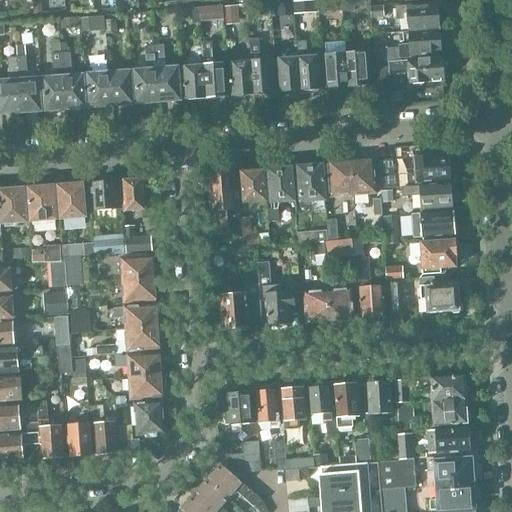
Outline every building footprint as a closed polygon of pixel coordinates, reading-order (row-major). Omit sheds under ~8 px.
[(352,0),(341,0),(343,11),(353,11),(353,7),(352,0)] [(314,1),(293,2),(294,13),(315,12),(314,1)] [(291,2),(277,3),(278,15),(292,14),(291,2)] [(269,4),(257,5),(257,15),(270,15),(269,4)] [(383,5),(370,6),(371,18),(384,17),(383,5)] [(407,17),(408,32),(440,30),(438,6),(398,9),(398,18),(407,17)] [(222,7),(199,9),(200,22),(223,20),(222,7)] [(224,8),(225,26),(239,25),(237,7),(224,8)] [(88,17),(89,29),(105,27),(104,20),(104,16),(88,17)] [(61,19),(62,28),(79,27),(78,18),(61,19)] [(116,19),(104,20),(105,27),(105,34),(117,33),(116,19)] [(440,30),(408,32),(409,47),(400,48),(401,57),(442,54),(440,30)] [(249,40),(251,62),(253,94),(263,94),(266,95),(270,95),(272,93),(275,93),(273,60),(260,61),(258,39),(249,40)] [(61,43),(51,44),(52,55),(61,54),(61,43)] [(202,44),(202,45),(203,65),(206,98),(216,97),(218,99),(223,99),(225,97),(228,96),(225,63),(213,64),(211,43),(202,44)] [(203,65),(202,45),(193,46),(194,50),(184,67),(182,67),(184,100),(187,100),(189,101),(194,101),(196,99),(206,98),(203,65)] [(25,46),(16,47),(21,112),(29,112),(31,113),(37,113),(39,111),(41,111),(39,78),(28,79),(25,46)] [(163,46),(154,47),(153,47),(154,61),(164,61),(163,46)] [(21,112),(16,47),(7,48),(9,80),(0,81),(0,106),(1,114),(3,114),(5,115),(11,115),(13,113),(21,112)] [(71,53),(61,54),(65,109),(73,108),(76,110),(81,110),(83,108),(86,108),(83,75),(72,76),(71,53)] [(367,53),(345,54),(348,87),(358,86),(360,88),(365,88),(367,86),(370,85),(367,53)] [(65,109),(61,54),(52,55),(54,77),(42,78),(45,111),(47,110),(49,112),(55,112),(57,110),(65,109)] [(348,87),(345,54),(324,56),(326,89),(329,89),(332,90),(336,90),(338,88),(348,87)] [(320,56),(298,58),(301,91),(310,90),(313,92),(317,91),(319,89),(322,89),(320,56)] [(301,91),(298,58),(276,60),(279,92),(282,92),(284,94),(289,93),(291,92),(301,91)] [(442,58),(388,63),(389,72),(408,70),(409,85),(413,84),(415,86),(421,86),(423,84),(427,83),(444,82),(443,78),(445,76),(445,69),(442,67),(442,58)] [(253,94),(251,62),(229,63),(231,96),(235,96),(237,97),(242,97),(243,95),(253,94)] [(390,86),(389,72),(388,63),(374,64),(376,87),(390,86)] [(178,67),(156,69),(159,102),(168,101),(171,103),(176,102),(178,100),(181,100),(178,67)] [(159,102),(156,69),(134,71),(137,103),(139,103),(142,105),(147,104),(149,102),(159,102)] [(131,71),(109,73),(111,105),(121,105),(123,106),(129,106),(131,104),(133,104),(131,71)] [(111,105),(109,73),(87,74),(89,107),(92,107),(94,109),(100,108),(102,106),(111,105)] [(403,91),(392,92),(393,103),(403,102),(403,91)] [(451,181),(449,157),(432,158),(432,157),(428,157),(425,155),(419,155),(417,157),(413,158),(414,173),(408,174),(409,184),(451,181)] [(353,163),(351,163),(353,196),(376,194),(374,161),(364,162),(361,160),(356,160),(353,163)] [(379,161),(381,189),(397,188),(396,175),(394,175),(393,160),(379,161)] [(353,196),(351,163),(349,163),(346,161),(340,161),(338,164),(328,165),(330,197),(353,196)] [(326,201),(323,165),(320,165),(320,164),(317,162),(311,162),(308,165),(308,166),(297,167),(300,209),(310,208),(310,202),(326,201)] [(267,169),(270,203),(271,211),(268,211),(269,222),(279,222),(277,203),(294,201),(292,167),(290,168),(288,166),(279,166),(277,169),(267,169)] [(240,172),(243,204),(251,203),(252,211),(267,210),(264,170),(262,170),(262,167),(250,168),(250,171),(240,172)] [(213,204),(215,236),(228,235),(226,211),(239,210),(238,188),(232,189),(231,173),(232,173),(232,172),(228,172),(228,171),(221,168),(214,172),(214,173),(210,174),(210,175),(210,174),(212,192),(209,194),(209,202),(213,204)] [(147,210),(145,179),(142,179),(139,177),(134,177),(131,180),(122,181),(124,212),(147,210)] [(91,183),(93,212),(119,210),(117,181),(91,183)] [(75,187),(75,184),(71,185),(69,183),(62,184),(60,186),(57,186),(60,220),(86,218),(83,184),(83,187),(75,187)] [(45,190),(45,187),(41,187),(39,185),(32,186),(31,188),(28,188),(30,222),(56,220),(54,186),(53,186),(53,189),(45,190)] [(455,198),(451,193),(450,185),(403,188),(404,197),(420,196),(421,211),(453,208),(453,206),(456,203),(455,198)] [(16,192),(16,189),(13,189),(11,187),(3,188),(1,190),(0,190),(0,213),(1,224),(26,222),(24,189),(23,189),(23,191),(16,192)] [(392,191),(382,192),(383,202),(392,202),(392,191)] [(374,199),(375,215),(383,214),(382,198),(374,199)] [(421,214),(423,238),(455,236),(454,226),(457,222),(457,219),(454,216),(454,212),(421,214)] [(326,221),(327,231),(328,242),(338,241),(336,220),(326,221)] [(124,227),(125,235),(125,239),(134,239),(134,226),(124,227)] [(328,242),(327,231),(298,234),(299,245),(313,244),(324,243),(328,242)] [(93,244),(92,244),(93,256),(126,253),(125,239),(125,235),(93,237),(93,244)] [(243,238),(244,248),(256,248),(256,237),(243,238)] [(151,238),(134,239),(125,239),(126,253),(152,252),(151,238)] [(355,289),(359,289),(361,319),(364,319),(366,321),(374,320),(375,318),(385,317),(383,286),(376,287),(370,278),(369,258),(364,259),(362,239),(352,240),(355,289)] [(441,274),(441,273),(444,273),(444,268),(456,268),(456,257),(456,254),(459,252),(459,245),(456,243),(455,240),(421,242),(423,275),(441,274)] [(324,243),(313,244),(314,256),(325,255),(324,243)] [(63,246),(64,258),(83,257),(83,256),(93,256),(92,244),(63,246)] [(44,247),(45,264),(61,263),(60,246),(44,247)] [(29,249),(13,249),(13,261),(29,261),(29,249)] [(64,263),(66,279),(66,285),(85,284),(83,257),(64,258),(64,263)] [(120,259),(122,281),(154,279),(152,257),(120,259)] [(257,263),(259,284),(260,301),(266,300),(268,325),(266,325),(266,327),(273,326),(277,329),(282,329),(285,325),(291,325),(291,323),(289,323),(288,306),(293,306),(293,307),(295,307),(293,291),(292,291),(292,293),(282,293),(281,285),(271,286),(269,262),(257,263)] [(64,263),(47,264),(49,287),(66,286),(66,279),(64,263)] [(386,281),(388,280),(403,279),(402,267),(386,268),(386,281)] [(0,293),(11,293),(9,268),(0,269),(0,293)] [(459,284),(434,286),(433,277),(420,278),(421,299),(425,299),(426,314),(451,312),(454,314),(459,314),(462,310),(462,304),(460,303),(459,284)] [(154,279),(122,281),(123,304),(155,301),(155,292),(157,289),(157,284),(154,281),(154,279)] [(403,279),(388,280),(390,316),(403,316),(401,296),(404,296),(403,279)] [(260,301),(259,284),(246,285),(247,294),(220,296),(222,330),(226,330),(229,332),(235,331),(237,329),(249,328),(249,323),(261,322),(260,301)] [(351,288),(327,290),(330,322),(332,321),(335,323),(341,323),(344,320),(354,320),(351,288)] [(330,322),(327,290),(303,292),(306,324),(316,323),(319,325),(325,324),(328,322),(330,322)] [(0,320),(13,320),(11,296),(0,296),(0,320)] [(54,306),(55,318),(68,318),(67,305),(54,306)] [(124,318),(125,330),(157,327),(157,326),(159,322),(159,317),(156,315),(156,305),(124,307),(124,308),(114,309),(114,319),(124,318)] [(70,312),(72,334),(91,333),(89,311),(70,312)] [(55,318),(57,346),(70,345),(68,318),(55,318)] [(0,347),(15,346),(13,322),(0,322),(0,347)] [(125,330),(126,342),(127,352),(159,350),(158,340),(160,337),(160,332),(157,329),(157,327),(125,330)] [(70,345),(57,346),(59,374),(72,373),(71,361),(70,345)] [(96,349),(88,349),(88,357),(93,357),(93,356),(97,356),(115,355),(118,355),(117,346),(96,347),(96,349)] [(0,374),(19,373),(18,359),(43,357),(42,347),(0,350),(0,374)] [(128,367),(129,378),(161,376),(160,374),(163,371),(162,366),(160,363),(159,353),(127,356),(127,354),(118,355),(115,355),(116,368),(128,367)] [(84,360),(71,361),(72,373),(85,372),(84,360)] [(85,372),(72,373),(73,386),(86,385),(85,372)] [(161,376),(129,378),(130,400),(162,398),(161,389),(164,385),(163,380),(161,377),(161,376)] [(431,392),(432,402),(466,400),(466,399),(469,395),(469,389),(465,386),(464,376),(414,379),(415,393),(431,392)] [(0,378),(0,402),(23,401),(21,377),(0,378)] [(366,383),(366,384),(367,384),(369,415),(392,414),(390,382),(391,382),(380,382),(374,380),(369,383),(366,383)] [(394,381),(396,404),(409,403),(408,381),(394,381)] [(360,416),(357,384),(347,385),(344,382),(339,383),(336,386),(334,386),(337,418),(360,416)] [(306,420),(304,388),(293,389),(291,386),(285,387),(283,390),(281,390),(284,430),(298,429),(298,421),(306,420)] [(324,421),(326,421),(327,435),(337,434),(336,420),(332,420),(330,386),(307,388),(310,416),(323,414),(324,421)] [(257,424),(270,423),(270,426),(279,426),(277,390),(271,391),(271,387),(260,388),(260,391),(255,392),(257,424)] [(229,426),(242,425),(242,429),(248,435),(258,434),(257,424),(253,424),(251,392),(240,393),(240,392),(234,390),(229,393),(229,394),(227,394),(228,413),(224,413),(225,425),(229,425),(229,426)] [(466,400),(432,402),(433,426),(467,424),(467,423),(470,420),(470,417),(469,414),(467,412),(466,400)] [(38,403),(39,421),(40,433),(42,459),(51,459),(53,461),(60,460),(62,458),(65,458),(62,426),(48,427),(46,402),(38,403)] [(165,434),(162,402),(134,404),(137,436),(153,434),(156,437),(162,436),(165,434)] [(395,404),(396,413),(413,411),(412,403),(395,404)] [(0,431),(21,430),(19,405),(0,406),(0,431)] [(89,407),(90,424),(94,424),(96,455),(106,455),(108,456),(114,456),(116,454),(118,454),(116,422),(104,423),(103,406),(89,407)] [(27,422),(28,434),(40,433),(39,421),(27,422)] [(92,455),(90,424),(67,425),(70,457),(79,456),(81,458),(87,458),(89,456),(92,455)] [(468,428),(436,430),(426,431),(427,454),(470,452),(469,441),(472,438),(471,433),(469,430),(468,428)] [(40,433),(28,434),(0,436),(0,462),(23,461),(22,445),(41,444),(40,433)] [(399,460),(415,459),(413,435),(397,436),(398,446),(399,460)] [(139,452),(138,440),(118,442),(119,454),(139,452)] [(341,466),(371,463),(369,440),(355,441),(356,459),(340,460),(341,466)] [(274,471),(284,471),(286,470),(286,461),(285,441),(272,442),(274,471)] [(243,455),(228,455),(245,470),(248,473),(261,472),(259,442),(242,443),(243,455)] [(389,447),(390,462),(399,461),(399,460),(398,446),(389,447)] [(326,456),(313,457),(314,466),(326,466),(326,456)] [(311,459),(286,461),(286,470),(312,468),(311,459)] [(379,463),(381,488),(381,490),(405,488),(417,487),(415,459),(399,460),(399,461),(390,462),(379,463)] [(436,472),(437,486),(473,483),(471,460),(427,462),(428,472),(436,472)] [(220,464),(206,481),(229,500),(236,492),(255,509),(262,501),(220,464)] [(341,466),(317,468),(317,469),(328,468),(330,495),(370,491),(368,464),(341,466)] [(299,470),(285,471),(286,482),(300,481),(299,470)] [(206,481),(193,496),(210,511),(225,511),(222,508),(229,500),(206,481)] [(473,483),(437,486),(438,500),(430,500),(430,510),(474,507),(477,500),(477,492),(473,486),(473,483)] [(381,490),(382,511),(406,511),(405,488),(381,490)] [(371,511),(370,491),(330,495),(331,511),(371,511)] [(210,511),(193,496),(179,511),(178,511),(210,511)] [(319,499),(308,500),(308,508),(320,507),(319,499)]
